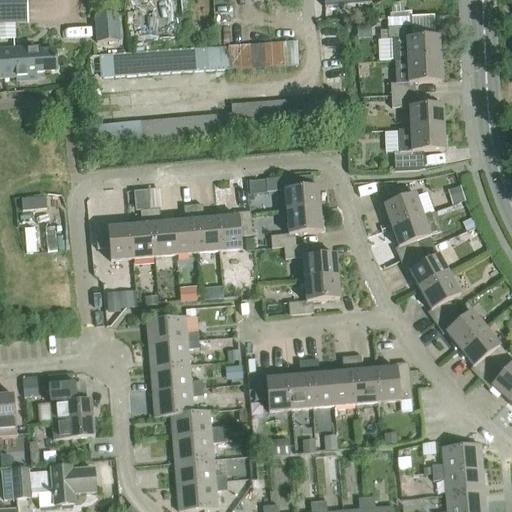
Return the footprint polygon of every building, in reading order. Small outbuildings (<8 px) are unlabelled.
[(0,0),(0,28),(15,28),(28,28),(26,0),(0,0)] [(188,0),(180,0),(182,17),(190,17),(188,0)] [(324,0),(325,9),(370,5),(369,0),(324,0)] [(392,5),(392,16),(404,15),(404,5),(392,5)] [(118,17),(94,18),(96,46),(120,44),(118,17)] [(396,64),(441,62),(440,40),(413,41),(412,29),(388,30),(389,42),(395,42),(396,64)] [(284,44),(273,45),(274,70),(275,70),(286,69),(284,44)] [(286,44),(284,44),(286,69),(287,69),(299,69),(297,44),(286,44)] [(262,46),(263,71),(274,70),(273,45),(262,46)] [(239,47),(240,72),(241,72),(252,71),(250,46),(239,47)] [(251,46),(250,46),(252,71),(263,71),(262,46),(251,46)] [(239,47),(228,48),(228,49),(229,73),(240,72),(239,47)] [(40,49),(0,51),(0,81),(16,80),(16,83),(37,82),(36,75),(57,74),(56,52),(40,53),(40,49)] [(228,49),(216,50),(218,73),(229,73),(228,49)] [(216,50),(205,51),(206,74),(210,74),(218,73),(216,50)] [(205,51),(193,52),(195,75),(200,74),(206,74),(205,51)] [(182,52),(170,53),(172,76),(181,76),(183,76),(182,52)] [(189,52),(182,52),(183,76),(190,75),(195,75),(193,52),(189,52)] [(160,54),(159,54),(160,77),(171,76),(172,76),(170,53),(169,53),(160,54)] [(150,55),(148,55),(149,78),(152,78),(160,77),(159,54),(150,55)] [(136,55),(125,56),(126,79),(138,79),(136,55)] [(148,55),(136,55),(138,79),(142,78),(149,78),(148,55)] [(125,56),(113,57),(115,80),(122,80),(126,79),(125,56)] [(111,57),(102,58),(103,81),(113,80),(115,80),(113,57),(111,57)] [(102,58),(90,59),(91,82),(103,81),(102,58)] [(391,86),(391,98),(415,97),(415,86),(442,84),(441,62),(396,64),(397,86),(391,86)] [(415,97),(391,98),(392,111),(410,110),(411,132),(444,131),(443,108),(416,109),(415,97)] [(327,99),(324,100),(326,122),(329,122),(338,121),(336,99),(327,99)] [(318,100),(313,101),(315,123),(320,123),(326,122),(324,100),(318,100)] [(308,101),(301,102),(303,125),(310,124),(315,123),(313,101),(308,101)] [(298,102),(289,103),(291,126),(300,125),(303,125),(301,102),(298,102)] [(278,104),(279,127),(280,127),(290,126),(291,126),(289,103),(288,103),(278,104)] [(278,104),(266,105),(268,128),(271,127),(279,127),(278,104)] [(259,105),(254,106),(256,129),(261,128),(268,128),(266,105),(259,105)] [(249,106),(242,107),(244,130),(251,129),(256,129),(254,106),(249,106)] [(239,107),(231,108),(232,117),(233,131),(241,130),(244,130),(242,107),(239,107)] [(0,205),(14,204),(11,162),(33,161),(29,115),(0,117),(0,205)] [(220,118),(222,139),(233,138),(233,131),(232,117),(220,118)] [(211,119),(208,119),(210,140),(213,140),(222,139),(220,118),(211,119)] [(201,120),(197,120),(199,141),(203,141),(210,140),(208,119),(201,120)] [(191,121),(185,121),(187,142),(193,142),(199,141),(197,120),(191,121)] [(181,121),(174,122),(176,143),(183,143),(187,142),(185,121),(181,121)] [(171,122),(162,123),(164,144),(173,144),(176,143),(174,122),(171,122)] [(152,124),(151,124),(153,145),(164,144),(162,123),(152,124)] [(142,125),(139,125),(141,146),(144,146),(153,145),(151,124),(142,125)] [(132,126),(128,126),(130,147),(134,147),(141,146),(139,125),(132,126)] [(123,126),(116,127),(118,148),(124,148),(130,147),(128,126),(123,126)] [(113,127),(105,128),(107,149),(115,149),(118,148),(116,127),(113,127)] [(105,128),(93,129),(95,150),(107,149),(105,128)] [(444,131),(411,132),(399,133),(400,155),(394,155),(395,175),(418,174),(418,166),(418,154),(445,153),(444,131)] [(285,193),(287,215),(320,212),(318,190),(291,192),(290,180),(266,182),(266,184),(267,195),(285,193)] [(267,196),(265,183),(249,184),(250,197),(267,196)] [(452,204),(464,200),(460,187),(448,192),(452,204)] [(134,213),(160,211),(159,189),(132,191),(134,213)] [(384,208),(392,229),(423,218),(415,197),(403,201),(399,190),(376,198),(380,209),(384,208)] [(219,254),(216,221),(204,223),(203,207),(193,208),(198,256),(219,254)] [(185,224),(173,225),(176,258),(198,256),(193,208),(184,209),(185,224)] [(176,258),(173,225),(161,226),(160,211),(150,212),(155,260),(176,258)] [(142,228),(130,229),(133,262),(155,260),(150,212),(141,213),(142,228)] [(320,212),(287,215),(289,237),(271,239),(272,251),(284,250),(296,249),(296,248),(295,237),(322,235),(320,212)] [(238,219),(216,221),(219,254),(242,252),(241,239),(245,239),(245,248),(253,247),(250,214),(238,215),(238,219)] [(431,215),(423,218),(392,229),(399,250),(395,252),(401,264),(433,249),(429,240),(430,240),(429,236),(437,233),(431,215)] [(471,221),(462,225),(466,234),(475,230),(471,221)] [(133,262),(130,229),(108,231),(108,227),(95,228),(97,252),(109,251),(111,264),(133,262)] [(285,262),(293,262),(295,281),(304,280),(305,283),(338,280),(336,257),(309,259),(308,247),(296,248),(296,249),(284,250),(285,262)] [(410,274),(421,294),(450,277),(434,249),(433,249),(401,264),(406,276),(410,274)] [(450,277),(421,294),(431,313),(428,315),(435,326),(456,313),(449,303),(461,297),(450,277)] [(338,280),(305,283),(307,304),(289,306),(290,318),(314,316),(313,304),(340,302),(338,280)] [(179,290),(181,304),(200,303),(199,289),(179,290)] [(223,302),(222,289),(213,290),(214,302),(223,302)] [(126,310),(134,310),(133,293),(119,294),(120,311),(126,310)] [(119,294),(107,295),(108,315),(121,314),(120,311),(119,294)] [(145,299),(146,309),(159,308),(158,298),(145,299)] [(185,312),(186,322),(196,321),(195,312),(185,312)] [(462,322),(456,313),(435,326),(443,337),(446,335),(460,352),(486,332),(472,314),(462,322)] [(146,323),(149,347),(199,343),(198,336),(187,337),(185,320),(146,323)] [(494,325),(486,332),(490,337),(498,330),(494,325)] [(486,332),(460,352),(474,369),(471,372),(480,382),(507,356),(500,349),(490,337),(486,332)] [(151,371),(189,368),(188,352),(199,351),(199,343),(149,347),(151,371)] [(227,354),(228,364),(239,363),(238,353),(227,354)] [(492,389),(509,403),(511,399),(511,361),(507,356),(480,382),(489,392),(492,389)] [(352,360),(356,407),(378,406),(375,373),(363,374),(361,359),(352,360)] [(344,375),(332,377),(335,409),(356,407),(352,360),(342,361),(344,375)] [(309,364),(313,411),(335,409),(332,377),(320,378),(318,363),(309,364)] [(301,379),(289,380),(292,413),(313,411),(309,364),(299,364),(301,379)] [(411,390),(410,375),(409,366),(396,367),(397,371),(375,373),(378,406),(400,404),(399,391),(411,390)] [(151,371),(153,395),(203,391),(202,384),(191,384),(189,368),(151,371)] [(226,383),(243,381),(242,368),(225,369),(226,383)] [(269,415),(292,413),(289,380),(267,382),(266,378),(254,379),(254,385),(256,403),(268,402),(269,415)] [(35,380),(23,381),(25,400),(37,399),(35,380)] [(92,403),(77,404),(75,386),(49,388),(50,407),(52,407),(53,425),(92,421),(90,404),(92,404),(92,403)] [(171,419),(193,415),(192,400),(203,399),(203,391),(153,395),(155,421),(171,419)] [(13,398),(0,399),(0,438),(16,437),(16,439),(17,438),(14,397),(12,397),(13,398)] [(171,419),(173,442),(223,438),(222,430),(211,431),(209,414),(193,415),(171,419)] [(92,421),(53,425),(55,442),(54,442),(54,444),(95,440),(95,439),(94,439),(92,421)] [(397,435),(384,436),(385,446),(397,445),(397,435)] [(175,466),(213,463),(212,447),(223,445),(223,438),(173,442),(175,466)] [(337,453),(336,438),(324,439),(325,454),(337,453)] [(302,442),(304,457),(316,456),(315,441),(302,442)] [(289,442),(270,443),(271,459),(290,457),(289,442)] [(26,446),(26,455),(30,455),(31,468),(38,467),(36,445),(26,446)] [(433,477),(483,473),(481,448),(442,451),(443,468),(432,469),(433,477)] [(55,453),(44,454),(44,463),(55,462),(55,453)] [(10,457),(1,458),(3,472),(15,470),(14,461),(10,457)] [(175,466),(177,490),(227,486),(226,478),(215,479),(213,463),(175,466)] [(15,502),(17,502),(31,501),(30,493),(38,493),(39,510),(74,507),(74,497),(96,496),(94,472),(72,474),(71,470),(51,472),(52,477),(29,479),(29,471),(12,473),(15,502)] [(483,473),(433,477),(433,484),(445,483),(446,500),(485,497),(483,473)] [(227,486),(177,490),(178,511),(214,511),(218,511),(216,495),(228,494),(227,486)] [(486,511),(485,497),(446,500),(447,511),(486,511)] [(374,500),(366,501),(367,511),(392,511),(392,510),(375,511),(374,500)] [(367,511),(366,501),(359,502),(359,511),(367,511)]
